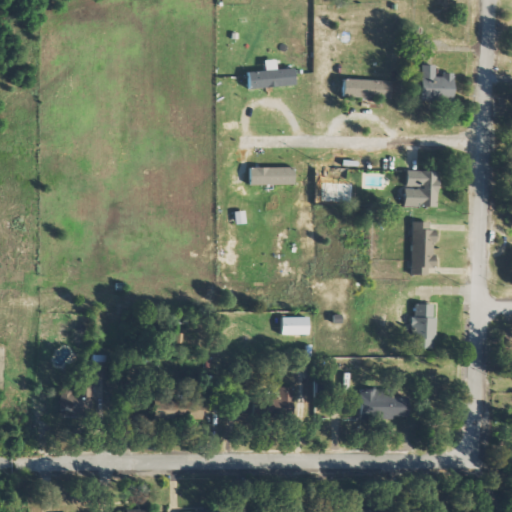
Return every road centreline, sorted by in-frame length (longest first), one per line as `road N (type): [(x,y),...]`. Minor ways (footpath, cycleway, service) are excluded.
road 1 (residential): [(478,462),(0,461)]
road 2 (residential): [(478,462),(494,0)]
road 3 (residential): [(486,140),(249,142)]
